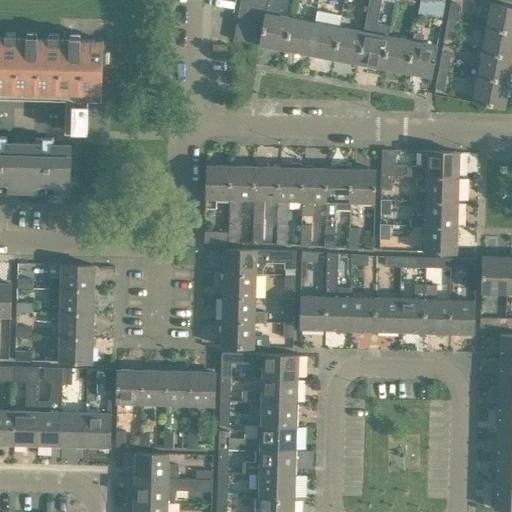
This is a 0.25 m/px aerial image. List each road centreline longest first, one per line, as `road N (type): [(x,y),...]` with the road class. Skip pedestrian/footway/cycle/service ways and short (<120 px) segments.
road 1 (residential): [(334,511),(337,375),(354,362),(443,366),(458,385),(454,511)]
road 2 (residential): [(184,122),(511,131)]
road 3 (residential): [(0,238),(144,241),(169,232),(182,208),(184,122)]
road 4 (residential): [(184,122),(190,0)]
